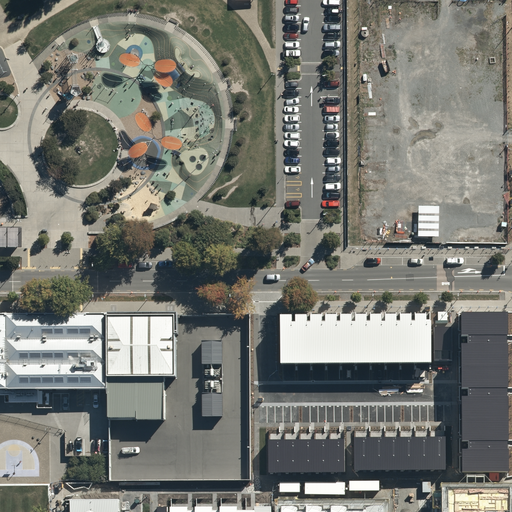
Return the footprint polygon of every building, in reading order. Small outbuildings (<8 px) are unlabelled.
[(417,5),(365,6),(368,134),(420,133),(417,5)] [(468,73),(448,73),(448,84),(468,84),(468,73)] [(499,180),(369,182),(370,237),(499,236),(499,180)] [(0,228),(0,249),(23,250),(23,229),(0,228)] [(179,314),(111,315),(112,397),(112,419),(138,418),(138,421),(167,420),(167,378),(180,378),(179,314)] [(292,314),(279,314),(280,364),(430,364),(430,320),(426,320),(426,314),(416,314),(416,321),(411,321),(411,314),(400,314),(400,321),(396,321),(396,314),(385,314),(385,321),(381,321),(381,314),(370,314),(370,321),(367,321),(367,314),(355,314),(355,321),(352,321),(352,314),(340,314),(340,321),(337,321),(337,314),(325,314),(325,321),(322,321),(322,314),(310,314),(310,321),(307,321),(307,314),(295,314),(295,321),(292,321),(292,314)] [(111,315),(0,315),(0,397),(112,397),(111,315)] [(504,315),(457,315),(458,473),(505,473),(504,315)] [(452,327),(434,327),(435,361),(452,361),(452,327)] [(224,342),(202,342),(203,365),(204,365),(205,394),(202,394),(203,417),(226,417),(226,393),(223,393),(223,366),(225,366),(224,342)] [(355,439),(355,471),(444,471),(444,439),(355,439)] [(271,441),(271,473),(344,473),(344,441),(271,441)] [(505,511),(505,490),(438,491),(438,511),(505,511)] [(118,511),(118,499),(69,499),(69,511),(118,511)]
